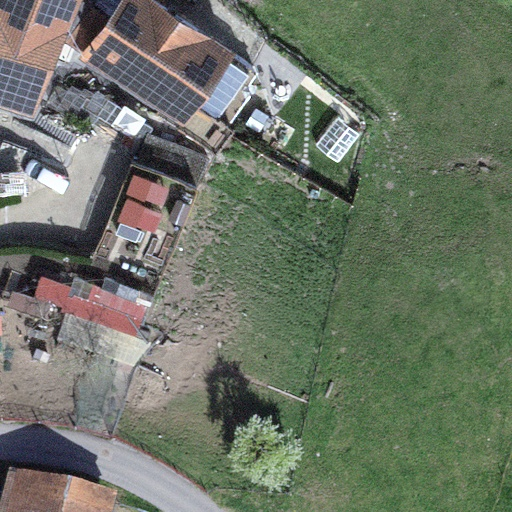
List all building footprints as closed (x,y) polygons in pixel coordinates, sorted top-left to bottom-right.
[(227,124),(188,98),(222,47),(151,0),(127,0),(114,19),(92,4),(81,0),(0,0),(0,90),(30,102),(62,28),(166,100),(157,113),(215,151),(227,124)] [(94,0),(92,4),(114,19),(127,0),(94,0)] [(188,98),(227,124),(253,67),(222,47),(188,98)] [(208,156),(148,133),(138,161),(141,163),(106,254),(162,276),(208,156)] [(138,161),(132,159),(97,251),(106,254),(141,163),(138,161)] [(0,170),(0,189),(21,187),(19,168),(0,170)] [(12,478),(2,511),(105,511),(109,501),(12,478)]
